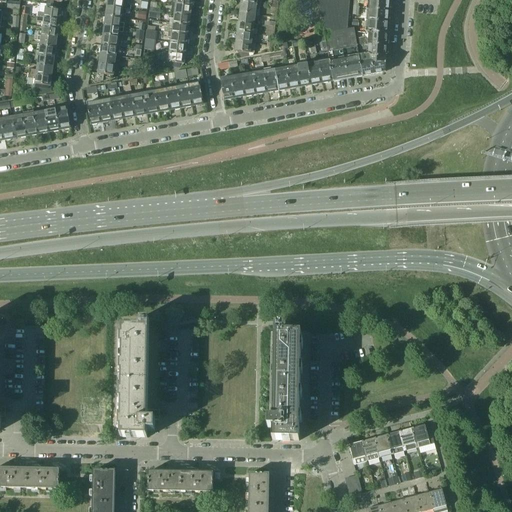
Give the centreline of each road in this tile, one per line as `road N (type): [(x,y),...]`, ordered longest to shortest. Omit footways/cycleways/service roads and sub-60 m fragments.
road 1 (primary): [(0,276),(403,256),(464,263),(511,288)]
road 2 (motorway): [(0,251),(249,223),(511,212)]
road 3 (primary): [(511,97),(386,157),(214,210)]
road 4 (motorway): [(511,192),(214,210)]
road 5 (residential): [(221,123),(394,91),(404,0)]
road 6 (primary): [(214,210),(0,232)]
road 7 (residential): [(325,457),(325,350),(367,340)]
road 8 (residential): [(279,456),(129,453)]
road 9 (residential): [(85,0),(75,73),(84,148)]
road 10 (primary): [(511,129),(493,210),(511,271)]
road 11 (residential): [(84,148),(221,123)]
road 12 (residential): [(129,453),(0,448)]
road 13 (residential): [(217,0),(212,84),(221,123)]
